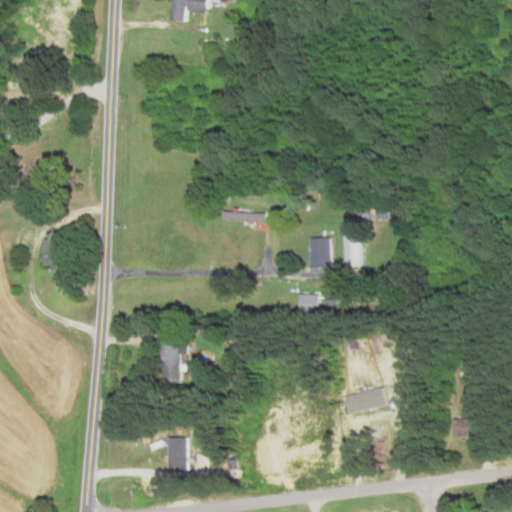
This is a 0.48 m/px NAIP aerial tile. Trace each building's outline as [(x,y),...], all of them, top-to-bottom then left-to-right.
[(174,0),(174,20),(186,21),(187,11),(209,12),(209,0),(174,0)] [(280,223),(281,213),(226,211),(225,222),(280,223)] [(332,237),(310,238),(311,267),(333,267),(332,237)] [(53,279),(66,278),(66,239),(44,239),(45,266),(53,266),(53,279)] [(301,310),(321,310),(321,292),(301,292),(301,310)] [(183,353),(190,353),(190,341),(163,342),(164,370),(183,369),(183,353)] [(389,403),(384,385),(346,395),(351,414),(389,403)] [(480,417),(454,418),(455,436),(481,435),(480,417)] [(188,435),(169,436),(170,469),(189,469),(188,435)] [(210,466),(211,452),(198,452),(197,465),(210,466)]
